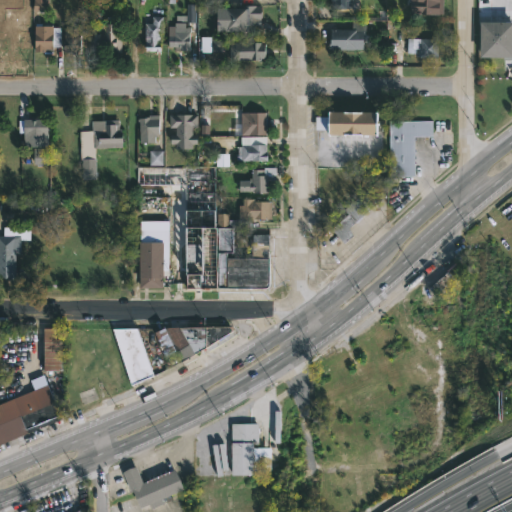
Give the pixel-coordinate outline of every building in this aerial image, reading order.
[(31,0),(33,15),(30,15),(30,17),(26,17),(27,22),(32,22),(32,35),(26,35),(26,42),(24,42),(24,51),(17,51),(17,56),(12,56),(12,61),(8,61),(8,56),(3,56),(3,52),(0,52),(0,30),(4,30),(4,27),(20,27),(19,15),(24,15),(22,0),(31,0)] [(432,2),(432,13),(412,11),(412,0),(442,0),(442,2),(432,2)] [(255,28),(255,32),(227,32),(227,28),(218,28),(218,35),(206,35),(206,22),(217,22),(217,8),(242,9),(242,6),(262,6),(262,26),(255,26),(255,28)] [(115,16),(116,23),(122,23),(122,52),(100,52),(100,51),(90,50),(90,40),(89,40),(90,29),(96,29),(96,21),(106,21),(107,16),(115,16)] [(164,16),(163,32),(161,32),(162,50),(146,51),(146,22),(153,22),(153,16),(164,16)] [(511,56),(479,56),(479,20),(511,20),(511,56)] [(366,21),(366,31),(365,31),(364,49),(330,48),(330,42),(332,42),(332,28),(352,29),(353,21),(366,21)] [(186,22),(186,27),(188,27),(188,32),(191,32),(190,50),(175,50),(175,47),(169,47),(169,25),(175,25),(175,22),(186,22)] [(42,23),(42,25),(61,27),(61,47),(54,46),(53,53),(35,51),(35,23),(42,23)] [(81,35),(81,53),(72,53),(72,51),(65,51),(65,49),(63,49),(63,45),(65,45),(65,27),(84,26),(84,34),(81,35)] [(201,52),(223,52),(222,37),(201,38),(201,52)] [(440,38),(440,57),(416,56),(416,49),(413,49),(413,38),(440,38)] [(262,42),(262,44),(267,44),(267,57),(261,57),(261,59),(231,60),(231,42),(262,42)] [(381,127),(381,134),(332,133),(332,129),(316,129),(317,116),(333,116),(333,110),(381,111),(381,127)] [(267,112),(267,119),(269,119),(269,122),(267,122),(267,124),(269,124),(268,134),(243,135),(242,112),(267,112)] [(156,142),(140,142),(140,117),(148,117),(150,116),(150,114),(160,114),(160,133),(156,133),(156,142)] [(193,127),(193,134),(198,134),(198,144),(194,144),(193,148),(177,147),(177,143),(172,143),(172,134),(176,134),(176,127),(171,127),(171,114),(198,114),(198,127),(193,127)] [(49,119),(49,146),(24,146),(24,131),(20,131),(20,120),(49,119)] [(120,119),(120,128),(123,128),(124,146),(95,147),(95,158),(97,158),(97,178),(83,179),(82,159),(81,159),(80,131),(92,130),(92,120),(120,119)] [(416,175),(391,176),(390,121),(433,120),(434,136),(416,136),(416,175)] [(267,144),(269,160),(243,160),(243,156),(239,156),(239,146),(242,146),(242,144),(267,144)] [(34,165),(45,164),(44,148),(33,148),(34,165)] [(150,165),(163,165),(164,151),(150,150),(150,165)] [(216,166),(217,213),(239,212),(239,205),(244,205),(244,198),(254,198),(254,200),(272,201),(271,218),(255,218),(254,221),(244,221),(244,228),(233,228),(233,229),(238,229),(238,234),(234,234),(234,252),(229,252),(229,258),(253,258),(253,234),(270,234),(271,285),(266,288),(188,288),(185,184),(136,184),(136,166),(216,166)] [(268,180),(269,193),(256,193),(256,190),(242,191),(241,180),(250,180),(250,178),(253,178),(253,169),(277,167),(277,174),(275,174),(275,180),(268,180)] [(355,235),(345,244),(342,240),(341,241),(332,230),(349,214),(345,209),(382,175),(388,181),(388,194),(350,228),(355,235)] [(0,236),(21,236),(20,256),(15,256),(14,279),(0,279),(0,236)] [(165,242),(164,268),(170,268),(170,275),(165,275),(164,277),(163,288),(140,288),(140,241),(165,242)] [(467,273),(442,297),(432,287),(457,263),(467,273)] [(234,331),(181,362),(176,352),(167,355),(156,332),(167,327),(231,326),(234,331)] [(60,371),(44,371),(44,327),(63,328),(63,371),(60,371)] [(138,382),(132,385),(114,328),(138,328),(155,375),(138,382)] [(0,443),(0,403),(35,390),(30,379),(44,374),(62,419),(0,443)] [(234,475),(232,475),(232,423),(259,423),(259,444),(255,444),(255,475),(234,475)] [(137,466),(144,483),(176,469),(185,490),(179,492),(179,495),(172,498),(171,495),(164,499),(166,503),(155,508),(153,504),(142,508),(135,491),(132,492),(122,473),(137,466)]
